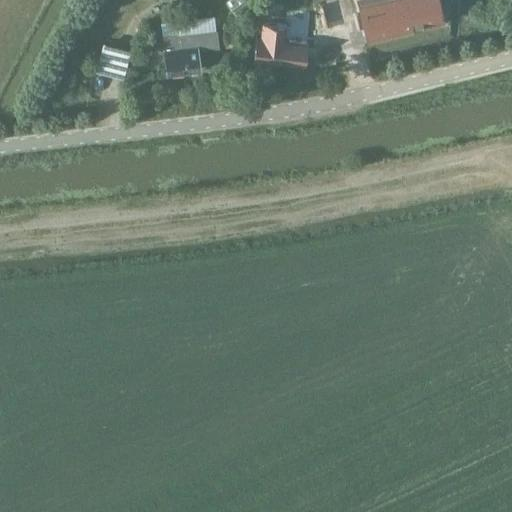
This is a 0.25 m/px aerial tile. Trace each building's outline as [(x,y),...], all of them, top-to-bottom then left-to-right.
[(379,0),(362,4),(369,36),(439,18),(434,0),(379,0)] [(304,41),(305,26),(281,24),(263,22),(261,37),(255,36),(253,59),(304,64),(306,41),(304,41)] [(198,70),(196,49),(217,46),(215,30),(174,35),(174,34),(161,35),(163,49),(167,74),(198,70)] [(233,32),(223,33),(224,46),(234,45),(233,32)] [(130,49),(103,42),(95,70),(122,77),(130,49)]
